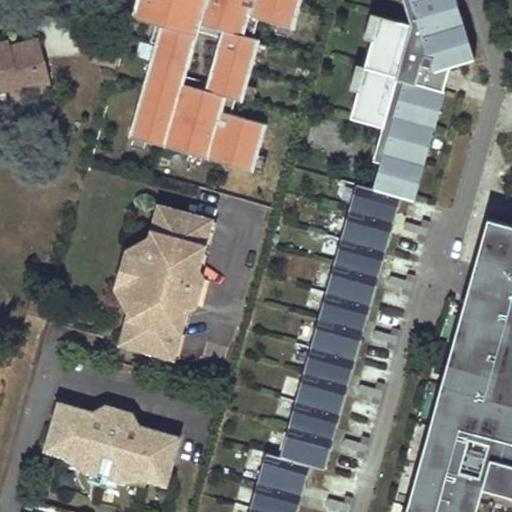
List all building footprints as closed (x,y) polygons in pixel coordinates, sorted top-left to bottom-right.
[(412,0),(404,0),(414,27),(385,128),(391,130),(405,80),(417,84),(427,48),(412,0)] [(412,0),(427,48),(417,84),(445,92),(452,68),(465,63),(449,9),(459,6),(456,0),(412,0)] [(459,6),(449,9),(465,63),(475,59),(459,6)] [(414,27),(381,18),(352,119),(385,128),(414,27)] [(161,31),(145,27),(139,47),(155,52),(161,31)] [(0,44),(0,92),(9,90),(12,100),(33,95),(26,70),(46,65),(39,39),(11,47),(9,42),(0,44)] [(46,65),(26,70),(33,95),(53,89),(46,65)] [(289,138),(306,71),(298,70),(297,76),(278,70),(265,117),(268,117),(264,132),(289,138)] [(436,89),(405,80),(391,130),(374,189),(402,197),(406,198),(421,144),(431,147),(436,128),(426,125),(436,89)] [(445,92),(436,89),(426,125),(436,128),(447,92),(445,92)] [(267,207),(283,147),(244,136),(227,195),(267,207)] [(431,147),(421,144),(406,198),(416,201),(431,147)] [(374,189),(357,185),(281,458),(267,454),(250,511),(298,511),(311,466),(326,470),(402,197),(374,189)] [(173,209),(160,205),(153,230),(166,234),(173,209)] [(211,220),(173,209),(166,234),(153,230),(148,247),(140,245),(125,298),(133,301),(129,317),(142,321),(135,346),(173,356),(188,302),(195,304),(203,277),(196,275),(211,220)] [(511,511),(511,226),(489,220),(407,511),(511,511)] [(407,225),(404,240),(421,243),(424,228),(407,225)] [(118,286),(125,298),(140,245),(128,251),(118,286)] [(53,292),(35,287),(32,296),(51,301),(53,292)] [(32,296),(25,321),(44,327),(51,301),(32,296)] [(142,321),(129,317),(122,342),(135,346),(142,321)] [(59,403),(48,441),(67,446),(65,454),(85,460),(82,468),(84,469),(88,483),(113,490),(123,480),(125,481),(127,472),(147,478),(150,469),(169,475),(179,437),(129,423),(132,413),(106,405),(103,415),(59,403)] [(67,446),(48,441),(46,449),(65,454),(67,446)] [(85,460),(65,454),(63,463),(82,468),(85,460)] [(166,483),(169,475),(150,469),(147,478),(166,483)] [(145,486),(147,478),(127,472),(125,481),(145,486)]
